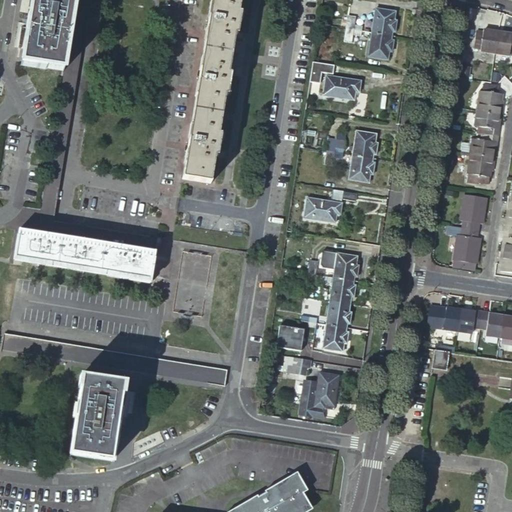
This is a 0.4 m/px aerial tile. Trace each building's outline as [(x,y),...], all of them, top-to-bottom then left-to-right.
[(74,0),(32,0),(22,66),(63,72),(70,28),(74,0)] [(242,0),(211,0),(182,180),(211,184),(242,0)] [(374,8),(370,32),(390,35),(391,31),(394,32),(396,20),(392,19),(394,11),(374,8)] [(347,15),(345,28),(362,30),(363,26),(354,24),(355,17),(347,15)] [(86,31),(70,28),(63,72),(47,177),(63,180),(86,31)] [(345,28),(343,40),(351,41),(352,34),(361,35),(362,30),(345,28)] [(370,32),(366,56),(387,60),(387,51),(391,52),(393,39),(389,39),(390,35),(370,32)] [(483,59),(497,60),(500,38),(486,36),(486,39),(479,38),(476,56),(483,57),(483,59)] [(497,60),(510,62),(511,57),(511,56),(511,40),(500,38),(497,60)] [(375,79),(376,71),(357,68),(355,76),(375,79)] [(359,80),(324,75),(321,96),(353,100),(354,92),(358,92),(359,80)] [(501,116),(504,116),(505,109),(502,108),(504,96),(500,95),(501,88),(487,86),(486,93),(482,93),(479,113),(501,116)] [(477,127),(486,128),(485,135),(501,137),(502,131),(499,130),(501,116),(479,113),(477,127)] [(355,131),(352,154),(372,158),(373,154),(376,154),(377,143),(374,142),(376,134),(355,131)] [(501,137),(485,135),(484,141),(473,140),(472,146),(466,145),(464,153),(473,155),(495,158),(497,144),(500,144),(501,137)] [(328,138),(326,150),(343,153),(344,148),(335,147),(336,140),(328,138)] [(326,150),(324,162),(333,164),(334,156),(342,157),(343,153),(326,150)] [(352,154),(348,179),(369,182),(370,173),(373,174),(375,162),(371,162),(372,158),(352,154)] [(495,158),(473,155),(469,183),(484,185),(484,183),(491,185),(494,163),(497,164),(498,158),(495,158)] [(63,180),(47,177),(38,235),(155,253),(157,237),(57,220),(63,180)] [(338,189),(333,188),(331,197),(336,197),(355,200),(357,192),(338,189)] [(483,232),(484,225),(486,225),(490,198),(468,195),(464,222),(467,222),(466,230),(483,232)] [(342,204),(306,198),(303,217),(335,223),(337,213),(341,214),(342,204)] [(482,240),(483,232),(466,230),(464,238),(462,238),(459,263),(481,266),(484,240),(482,240)] [(150,281),(155,253),(38,235),(18,232),(14,261),(150,281)] [(353,280),(354,277),(357,277),(359,265),(356,265),(357,256),(337,253),(333,277),(353,280)] [(324,276),(325,270),(316,269),(317,262),(309,260),(307,273),(315,274),(324,276)] [(352,284),(353,280),(333,277),(330,301),(350,304),(351,295),(355,296),(356,285),(352,284)] [(330,301),(327,324),(346,328),(347,323),(351,323),(352,311),(348,311),(350,304),(330,301)] [(446,331),(460,334),(463,312),(450,310),(450,312),(442,311),(439,329),(446,330),(446,331)] [(460,334),(474,336),(474,330),(482,331),(485,313),(477,312),(477,314),(463,312),(460,334)] [(482,331),(490,333),(489,338),(503,340),(506,318),(492,316),(492,314),(485,313),(482,331)] [(503,340),(511,341),(511,318),(506,318),(503,340)] [(346,328),(327,324),(323,348),(342,352),(344,343),(348,344),(350,333),(346,332),(346,328)] [(226,384),(228,370),(5,337),(3,352),(223,384),(226,384)] [(438,351),(434,350),(431,370),(445,372),(448,353),(438,351)] [(312,360),(290,357),(287,372),(305,375),(306,367),(310,368),(312,360)] [(333,411),(333,407),(338,376),(319,373),(317,384),(315,396),(302,394),(299,415),(320,418),(322,409),(333,411)] [(124,384),(82,378),(71,456),(112,463),(124,384)] [(317,384),(304,382),(302,394),(315,396),(317,384)] [(304,487),(293,468),(220,510),(221,511),(294,511),(307,504),(299,488),(304,487)]
